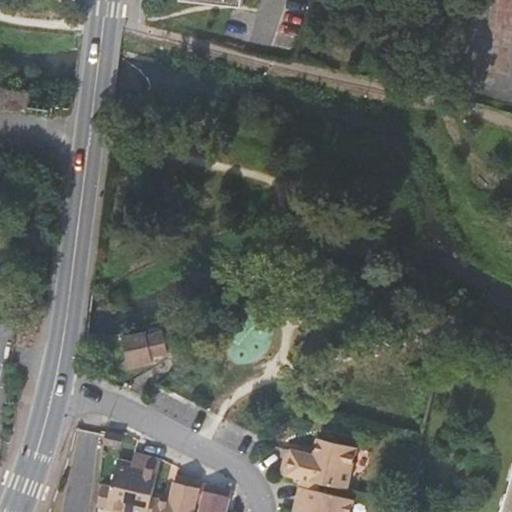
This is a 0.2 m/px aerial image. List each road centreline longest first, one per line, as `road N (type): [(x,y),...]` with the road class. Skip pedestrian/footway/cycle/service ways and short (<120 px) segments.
road 1 (tertiary): [(51,395),(78,268),(108,0)]
road 2 (residential): [(260,511),(246,476),(107,407),(51,395)]
road 3 (tertiary): [(13,511),(51,395)]
